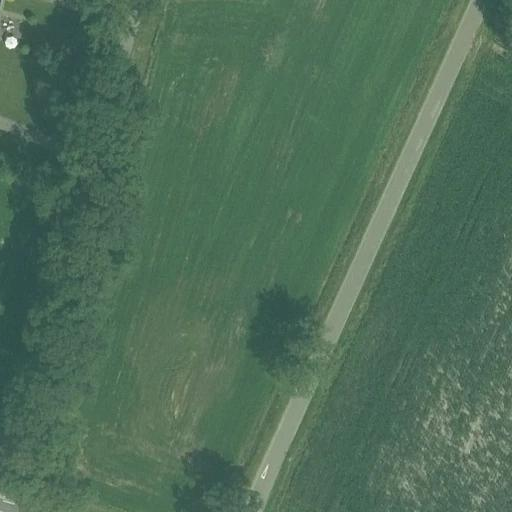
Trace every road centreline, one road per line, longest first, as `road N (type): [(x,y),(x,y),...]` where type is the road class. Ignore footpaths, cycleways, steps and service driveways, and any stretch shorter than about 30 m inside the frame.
road 1 (unclassified): [(251,511),(478,0)]
road 2 (unclassified): [(0,474),(144,0)]
